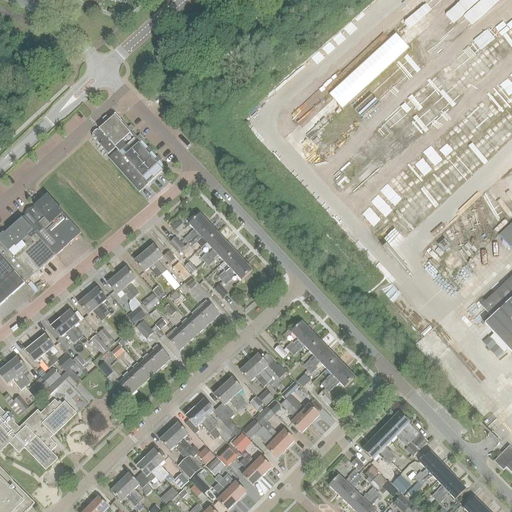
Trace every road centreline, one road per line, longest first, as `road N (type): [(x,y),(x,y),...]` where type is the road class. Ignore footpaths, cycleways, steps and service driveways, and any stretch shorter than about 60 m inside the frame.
road 1 (residential): [(60,511),(304,282)]
road 2 (residential): [(0,333),(200,169)]
road 3 (unclassified): [(511,499),(392,377)]
road 4 (unclassified): [(124,91),(0,205)]
road 5 (unclassified): [(304,282),(200,169)]
road 6 (residential): [(287,486),(392,377)]
road 7 (tertiary): [(0,168),(103,69)]
road 8 (unclassified): [(392,377),(304,282)]
